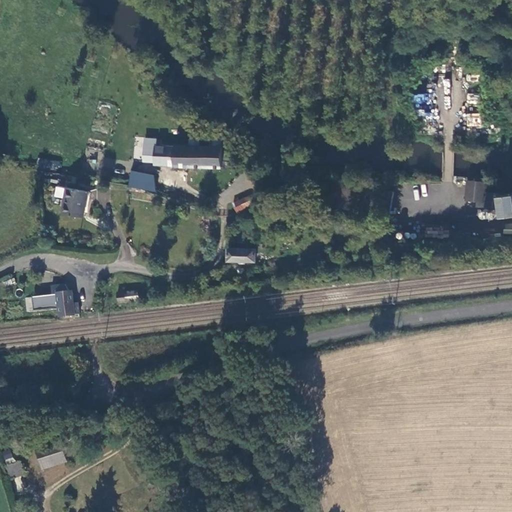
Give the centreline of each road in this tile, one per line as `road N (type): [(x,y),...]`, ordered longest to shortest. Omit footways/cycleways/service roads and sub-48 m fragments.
road 1 (residential): [(107,398),(151,391),(311,336),(511,304)]
road 2 (unclassified): [(84,269),(122,265),(189,277),(213,262),(225,216),(180,181),(180,170)]
